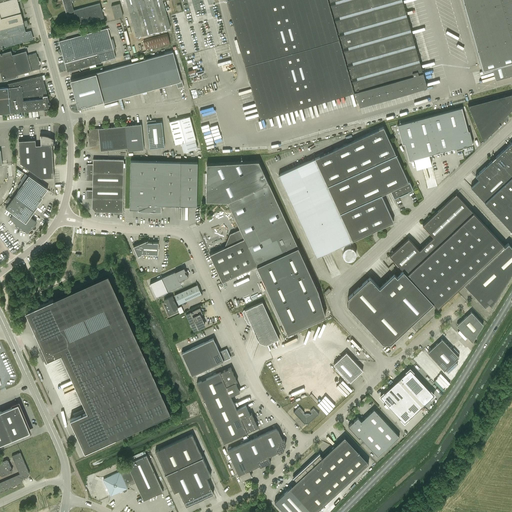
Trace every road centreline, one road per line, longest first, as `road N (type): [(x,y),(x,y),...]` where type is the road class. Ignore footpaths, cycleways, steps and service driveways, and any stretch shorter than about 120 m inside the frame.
road 1 (unclassified): [(221,0),(240,76),(229,88),(239,139),(454,86),(429,0)]
road 2 (unclassified): [(307,445),(259,387),(185,235),(63,215)]
road 3 (unclassified): [(388,367),(339,310),(341,286),(511,125)]
road 4 (primary): [(511,298),(447,401),(342,511)]
road 5 (unclassified): [(66,119),(189,107)]
road 6 (unclassified): [(66,119),(34,0)]
road 7 (unclassified): [(208,511),(262,488),(307,445)]
